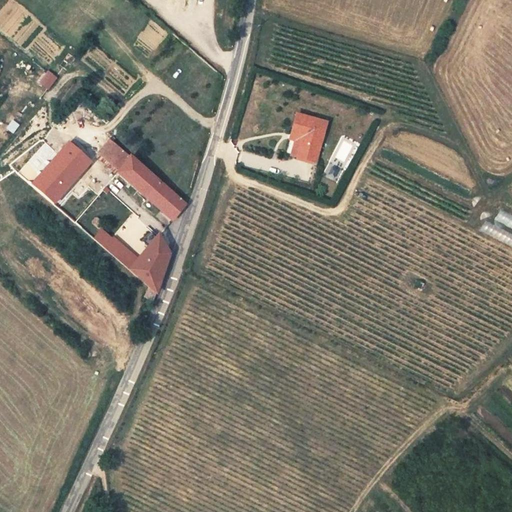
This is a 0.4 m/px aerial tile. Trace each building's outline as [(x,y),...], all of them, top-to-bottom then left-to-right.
[(326,114),(297,106),(286,145),(316,153),(326,114)] [(130,157),(109,139),(95,155),(117,173),(130,157)] [(68,144),(32,184),(54,204),(90,163),(68,144)] [(170,219),(182,202),(130,157),(117,173),(170,219)] [(112,240),(101,230),(94,239),(105,248),(112,240)] [(136,261),(129,270),(148,286),(157,294),(169,253),(156,237),(136,261)] [(112,240),(105,248),(129,270),(136,261),(122,249),(123,247),(113,238),(112,240)] [(148,286),(143,295),(154,302),(157,294),(148,286)] [(421,289),(414,286),(410,293),(417,296),(421,289)]
